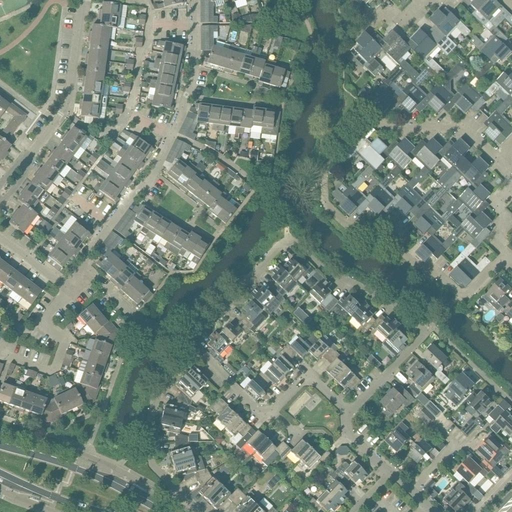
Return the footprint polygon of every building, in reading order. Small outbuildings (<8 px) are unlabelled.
[(162,0),(163,4),(158,5),(159,9),(185,3),(183,0),(162,0)] [(233,0),(234,2),(236,9),(247,6),(244,0),(233,0)] [(475,0),(471,5),(475,9),(476,10),(477,11),(478,12),(474,17),(484,27),(489,32),(494,27),(492,25),(490,23),(499,14),(501,15),(505,19),(511,26),(511,16),(495,0),(475,0)] [(99,10),(98,15),(118,17),(125,18),(127,6),(120,5),(105,3),(102,3),(102,10),(99,10)] [(470,32),(465,26),(446,8),(441,13),(439,11),(429,21),(446,36),(455,27),(466,37),(470,32)] [(238,14),(231,15),(233,22),(240,21),(239,19),(238,14)] [(98,15),(98,20),(100,20),(99,26),(110,28),(115,29),(123,30),(125,18),(118,17),(98,15)] [(89,32),(88,37),(108,39),(114,40),(115,29),(110,28),(99,26),(92,25),(91,32),(89,32)] [(475,36),(470,41),(480,50),(489,59),(495,64),(499,60),(503,64),(511,54),(511,53),(511,52),(506,47),(504,45),(499,40),(503,36),(496,28),(494,27),(489,32),(493,35),(494,37),(485,46),(484,45),(480,40),(475,36)] [(419,47),(414,52),(428,65),(433,70),(442,79),(443,79),(448,74),(447,74),(432,59),(429,62),(425,58),(437,45),(420,30),(411,40),(419,47)] [(419,47),(411,40),(410,39),(406,43),(393,31),(383,41),(391,48),(386,53),(400,66),(405,71),(414,80),(415,80),(419,75),(405,61),(411,55),(406,50),(409,47),(414,52),(419,47)] [(379,45),(369,36),(366,33),(357,43),(357,44),(349,52),(356,59),(360,55),(368,63),(364,66),(375,76),(378,73),(380,75),(385,71),(382,68),(383,68),(373,58),(381,48),(386,53),(391,48),(383,41),(379,45)] [(90,42),(89,48),(107,50),(108,39),(88,37),(88,42),(90,42)] [(447,38),(443,42),(452,51),(455,48),(457,46),(448,38),(448,37),(447,38)] [(162,54),(180,57),(181,51),(184,51),(185,47),(159,41),(158,46),(164,47),(162,54)] [(217,67),(223,50),(224,44),(217,41),(215,47),(213,47),(212,47),(211,51),(202,51),(201,57),(206,58),(204,63),(217,67)] [(438,47),(438,48),(447,56),(452,51),(443,42),(438,47)] [(223,71),(227,73),(235,47),(231,46),(229,52),(223,50),(217,67),(224,69),(223,71)] [(232,71),(238,73),(243,56),(237,54),(239,48),(235,47),(227,73),(231,74),(232,71)] [(250,58),(243,56),(238,73),(245,75),(244,78),(248,79),(255,53),(257,48),(253,47),(250,58)] [(86,54),(85,59),(105,62),(107,50),(89,48),(88,55),(86,54)] [(257,48),(255,53),(248,79),(252,80),(253,77),(259,79),(264,62),(258,60),(261,49),(257,48)] [(155,59),(154,63),(180,68),(181,64),(178,63),(180,57),(162,54),(161,60),(155,59)] [(87,65),(86,71),(104,73),(105,62),(85,59),(85,64),(87,65)] [(259,79),(257,85),(262,86),(262,83),(269,85),(274,68),(275,62),(265,59),(264,62),(259,79)] [(479,81),(495,64),(489,59),(458,92),(463,97),(455,105),(465,114),(472,107),(481,98),(468,85),(475,78),(479,81)] [(461,60),(447,74),(448,74),(443,79),(442,79),(430,92),(435,97),(428,104),(438,114),(444,107),(453,97),(441,85),(447,78),(450,81),(466,65),(461,60)] [(154,67),(153,69),(159,70),(158,75),(175,78),(177,72),(180,72),(180,68),(154,63),(154,67)] [(410,114),(417,107),(426,97),(425,97),(416,88),(433,70),(428,65),(419,75),(415,80),(414,80),(402,92),(407,97),(400,104),(410,114)] [(400,66),(375,92),(380,97),(373,103),(383,112),(395,100),(400,104),(407,97),(402,92),(398,97),(389,88),(405,71),(400,66)] [(279,91),(280,87),(285,88),(289,73),(274,68),(269,85),(275,87),(274,90),(279,91)] [(83,77),(82,82),(102,84),(104,73),(86,71),(85,77),(83,77)] [(486,93),(490,97),(500,87),(510,96),(511,94),(511,74),(509,78),(504,73),(486,93)] [(174,85),(175,78),(158,75),(157,81),(151,80),(150,84),(176,89),(177,85),(174,85)] [(84,87),(83,94),(101,96),(102,84),(82,82),(82,87),(84,87)] [(154,96),(171,99),(172,93),(175,94),(176,89),(150,84),(149,88),(155,89),(154,96)] [(417,107),(421,111),(428,104),(435,97),(430,92),(425,97),(426,97),(417,107)] [(444,107),(449,112),(455,105),(463,97),(458,92),(453,97),(444,107)] [(472,107),(476,112),(490,97),(486,93),(481,98),(472,107)] [(80,99),(79,105),(105,108),(107,97),(101,96),(83,94),(82,100),(80,99)] [(170,106),(171,99),(154,96),(152,102),(147,101),(146,105),(172,111),(173,106),(170,106)] [(503,102),(509,107),(511,103),(511,101),(508,97),(503,102)] [(0,98),(0,117),(5,111),(11,104),(6,100),(5,102),(0,98)] [(509,107),(503,102),(496,110),(501,114),(501,115),(502,115),(509,107)] [(0,133),(0,138),(6,142),(26,115),(11,104),(5,111),(14,117),(1,134),(0,133)] [(197,122),(207,124),(210,106),(196,104),(195,108),(190,108),(189,112),(197,116),(196,122),(197,122)] [(216,107),(210,106),(207,124),(212,124),(211,130),(217,131),(221,105),(216,104),(216,107)] [(104,120),(105,108),(79,105),(79,110),(81,110),(80,117),(104,120)] [(224,126),(229,126),(231,109),(225,108),(225,105),(221,105),(217,131),(223,132),(224,126)] [(258,106),(253,106),(252,112),(250,129),(250,132),(260,134),(261,128),(264,110),(257,109),(258,106)] [(238,139),(239,134),(242,107),(238,107),(237,110),(231,109),(229,126),(235,127),(234,139),(238,139)] [(246,108),(242,107),(239,134),(243,134),(243,128),(250,129),(252,112),(246,111),(246,108)] [(261,128),(260,134),(276,136),(277,130),(278,124),(279,113),(275,112),(275,109),(270,108),(270,111),(264,110),(261,128)] [(186,117),(196,122),(197,116),(189,112),(186,117)] [(488,128),(485,131),(495,141),(500,146),(511,132),(511,122),(511,123),(502,115),(501,115),(501,114),(500,116),(491,125),(489,127),(488,128)] [(196,122),(186,117),(183,123),(194,128),(197,122),(196,122)] [(181,128),(191,133),(192,133),(194,128),(183,123),(181,128)] [(67,131),(64,135),(79,147),(87,138),(84,136),(78,131),(73,127),(69,133),(67,131)] [(181,128),(178,134),(189,139),(191,133),(181,128)] [(134,141),(130,147),(144,157),(148,151),(151,153),(153,149),(132,134),(129,138),(134,141)] [(72,156),(79,147),(64,135),(61,139),(63,141),(59,146),(72,156)] [(7,151),(11,146),(6,142),(0,138),(0,152),(5,157),(8,153),(7,151)] [(175,139),(173,145),(184,150),(186,144),(175,139)] [(345,155),(344,156),(348,160),(349,159),(350,159),(355,153),(357,151),(371,165),(361,175),(366,180),(385,161),(380,156),(384,151),(387,148),(377,139),(371,146),(366,141),(357,150),(353,146),(345,155)] [(407,156),(410,153),(414,148),(405,139),(393,151),(389,156),(398,165),(388,175),(394,180),(412,161),(407,156)] [(426,165),(416,175),(421,180),(440,161),(435,156),(441,150),(442,149),(432,139),(416,156),(426,165)] [(437,182),(442,187),(467,161),(463,156),(470,149),(460,139),(445,154),(441,150),(435,156),(440,161),(444,156),(453,165),(437,182)] [(208,142),(207,146),(215,151),(216,143),(208,142)] [(170,150),(181,156),(184,150),(173,145),(170,150)] [(66,165),(72,156),(59,146),(55,151),(53,149),(50,154),(66,165)] [(121,149),(119,152),(141,167),(143,164),(141,162),(144,157),(130,147),(126,152),(121,149)] [(168,156),(178,161),(181,156),(170,150),(168,156)] [(385,161),(389,156),(384,151),(380,156),(385,161)] [(121,159),(118,164),(132,174),(136,169),(138,171),(141,167),(119,152),(117,155),(121,159)] [(415,158),(410,153),(407,156),(412,161),(415,158)] [(49,159),(45,164),(59,174),(66,165),(50,154),(47,158),(49,159)] [(174,166),(178,161),(168,156),(165,161),(174,166)] [(467,161),(442,187),(447,192),(449,195),(449,194),(452,192),(450,189),(462,176),(463,175),(472,183),(468,188),(473,193),(476,190),(480,185),(481,185),(476,180),(480,177),(482,174),(484,172),(489,167),(480,159),(479,158),(472,165),(467,161)] [(100,160),(98,163),(102,166),(106,169),(107,170),(109,166),(100,160)] [(165,173),(176,181),(186,168),(178,161),(174,166),(165,161),(163,166),(167,170),(165,173)] [(216,165),(215,166),(224,173),(224,172),(227,168),(218,162),(216,165)] [(107,170),(106,169),(102,166),(98,163),(95,166),(109,176),(105,182),(119,192),(123,187),(126,188),(128,185),(107,170)] [(192,172),(186,168),(176,181),(181,186),(179,188),(182,191),(199,170),(202,166),(199,163),(192,172)] [(52,183),(59,174),(45,164),(41,169),(39,168),(36,172),(52,183)] [(109,166),(107,170),(128,185),(131,181),(128,180),(132,174),(118,164),(114,170),(109,166)] [(202,166),(199,170),(182,191),(186,193),(188,191),(193,195),(204,181),(198,177),(205,168),(202,166)] [(35,177),(31,182),(45,193),(52,183),(36,172),(33,176),(35,177)] [(342,185),(333,195),(342,204),(341,206),(351,215),(355,211),(357,209),(358,208),(362,212),(368,207),(375,199),(370,194),(365,199),(356,190),(366,180),(361,175),(347,189),(342,185)] [(388,175),(370,194),(375,199),(368,207),(377,216),(384,209),(389,214),(395,207),(402,199),(397,195),(393,199),(384,191),(394,180),(388,175)] [(416,175),(397,195),(402,199),(395,207),(405,216),(420,201),(424,205),(435,194),(430,189),(420,200),(411,191),(421,180),(416,175)] [(204,181),(193,195),(198,199),(196,201),(199,204),(216,183),(207,177),(204,181)] [(38,202),(45,193),(31,182),(27,187),(25,186),(22,190),(38,202)] [(116,197),(119,192),(105,182),(96,195),(101,199),(104,195),(115,203),(118,199),(116,197)] [(219,186),(216,183),(199,204),(203,207),(205,204),(209,208),(210,208),(221,195),(220,194),(215,190),(219,186)] [(246,184),(242,188),(247,193),(251,189),(246,184)] [(473,193),(468,188),(449,208),(455,213),(465,202),(474,211),(469,216),(474,221),(482,213),(482,212),(478,208),(490,195),(480,185),(473,193)] [(31,211),(38,202),(22,190),(19,194),(21,195),(17,200),(31,211)] [(207,212),(206,213),(209,216),(211,213),(216,217),(227,203),(222,199),(225,195),(225,194),(226,193),(223,191),(222,192),(220,194),(221,195),(210,208),(209,208),(207,212)] [(431,227),(436,232),(448,219),(452,215),(455,213),(449,208),(439,218),(430,209),(440,199),(435,194),(424,205),(429,210),(414,225),(424,235),(427,232),(431,227)] [(60,196),(56,201),(61,205),(65,200),(60,196)] [(17,209),(14,213),(30,224),(36,215),(31,211),(17,200),(17,201),(23,205),(19,210),(17,209)] [(227,203),(216,217),(221,221),(219,224),(223,227),(239,206),(236,203),(232,208),(227,203)] [(134,222),(143,227),(152,212),(140,205),(138,208),(135,206),(131,212),(137,216),(133,221),(134,222)] [(124,214),(133,221),(137,216),(131,212),(128,209),(124,214)] [(143,227),(140,232),(146,235),(145,236),(149,238),(163,216),(159,213),(158,216),(152,212),(143,227)] [(23,234),(30,224),(14,213),(11,217),(13,218),(9,224),(23,234)] [(475,239),(471,243),(476,248),(480,244),(490,234),(485,229),(491,223),(482,213),(474,221),(469,216),(457,228),(451,235),(456,240),(466,230),(475,239)] [(134,222),(133,221),(124,214),(121,219),(130,226),(134,222)] [(149,238),(148,238),(152,241),(155,235),(161,239),(171,224),(165,220),(167,218),(163,216),(149,238)] [(78,219),(68,232),(82,242),(86,237),(88,239),(91,235),(80,227),(83,223),(78,219)] [(121,219),(117,224),(127,231),(130,226),(121,219)] [(47,233),(52,227),(47,224),(47,223),(42,229),(47,233)] [(123,236),(127,231),(117,224),(113,229),(123,236)] [(171,224),(161,239),(167,242),(164,247),(167,249),(181,227),(178,225),(176,227),(171,224)] [(181,227),(167,249),(176,255),(177,254),(179,250),(180,250),(189,235),(183,232),(185,230),(181,227)] [(437,260),(441,255),(456,240),(451,235),(441,246),(432,237),(436,232),(431,227),(427,232),(431,236),(416,252),(426,262),(433,255),(437,260)] [(52,232),(57,236),(77,253),(80,249),(78,247),(82,242),(68,232),(64,237),(54,229),(52,232)] [(190,253),(200,239),(194,235),(196,233),(192,230),(189,235),(180,250),(179,250),(177,254),(182,257),(186,251),(190,253)] [(77,253),(57,236),(52,232),(49,235),(59,243),(54,248),(68,259),(72,254),(75,256),(77,253)] [(121,239),(112,232),(108,237),(117,244),(121,239)] [(108,237),(104,241),(114,249),(117,244),(108,237)] [(200,239),(190,253),(194,256),(191,261),(196,265),(211,242),(207,240),(205,242),(200,239)] [(110,253),(114,249),(104,241),(100,246),(109,253),(110,253)] [(462,252),(462,253),(467,257),(476,248),(471,243),(462,252)] [(150,245),(145,253),(150,256),(152,253),(155,248),(150,245)] [(105,258),(109,253),(100,246),(97,251),(100,254),(105,258)] [(54,248),(45,261),(55,269),(57,268),(60,270),(68,259),(54,248)] [(118,260),(110,253),(109,253),(105,258),(101,263),(99,261),(96,264),(106,274),(118,260)] [(279,265),(296,282),(302,276),(304,278),(308,274),(309,275),(314,270),(299,256),(295,261),(292,258),(282,268),(279,265)] [(462,282),(467,286),(490,262),(486,258),(475,268),(466,259),(450,274),(460,284),(462,282)] [(161,259),(160,261),(158,263),(164,267),(167,263),(161,259)] [(118,260),(106,274),(111,278),(109,280),(112,283),(130,263),(127,261),(123,265),(118,260)] [(0,269),(0,282),(3,285),(14,271),(9,267),(10,265),(6,262),(0,269)] [(130,263),(112,283),(116,286),(120,290),(122,288),(134,275),(136,273),(138,270),(133,266),(130,263)] [(169,271),(172,271),(175,266),(171,263),(167,269),(169,271)] [(276,283),(272,287),(283,297),(287,292),(289,293),(297,284),(296,282),(279,265),(272,272),(275,275),(272,279),(276,283)] [(3,285),(12,292),(24,276),(20,273),(19,275),(14,271),(3,285)] [(317,272),(313,276),(320,283),(324,279),(317,272)] [(119,291),(118,292),(122,295),(124,293),(129,297),(140,284),(137,281),(141,277),(139,275),(136,273),(134,275),(122,288),(120,290),(119,291)] [(12,292),(21,299),(32,285),(27,281),(28,279),(24,276),(12,292)] [(331,286),(324,279),(310,294),(325,308),(334,298),(330,294),(331,292),(328,289),(331,286)] [(491,299),(488,302),(498,312),(506,303),(501,298),(510,289),(500,279),(486,294),(491,299)] [(140,284),(129,297),(133,302),(131,304),(135,307),(141,300),(145,303),(152,295),(140,284)] [(32,285),(21,299),(30,306),(41,292),(43,290),(38,286),(37,288),(32,285)] [(283,297),(272,287),(268,291),(264,287),(260,291),(257,288),(251,294),(265,308),(270,313),(284,299),(283,297)] [(248,313),(240,320),(251,330),(252,331),(253,332),(265,320),(265,318),(261,313),(265,308),(251,294),(251,295),(255,299),(244,310),(248,313)] [(334,298),(325,308),(329,312),(336,306),(339,308),(336,312),(343,318),(347,313),(352,317),(366,303),(365,302),(362,306),(350,296),(347,299),(344,296),(339,302),(334,298)] [(511,301),(503,311),(511,319),(508,322),(511,326),(511,301)] [(91,305),(85,310),(78,316),(86,325),(99,314),(95,309),(96,307),(93,303),(91,305)] [(366,303),(352,317),(366,331),(382,315),(381,315),(376,321),(372,317),(373,316),(369,312),(372,309),(366,303)] [(299,308),(293,314),(306,326),(312,320),(299,308)] [(96,332),(99,336),(105,335),(99,328),(108,321),(105,317),(103,319),(99,314),(86,325),(94,334),(96,332)] [(382,315),(366,331),(367,332),(372,326),(386,339),(400,325),(393,318),(391,321),(387,318),(386,319),(382,315)] [(215,331),(215,332),(230,346),(243,332),(246,335),(251,330),(240,320),(233,328),(230,324),(219,335),(215,331)] [(70,323),(65,327),(68,331),(73,326),(76,324),(73,321),(70,323)] [(99,328),(105,335),(102,344),(113,347),(118,333),(108,321),(99,328)] [(386,339),(382,344),(397,358),(401,353),(407,346),(404,343),(408,340),(397,329),(401,325),(400,325),(386,339)] [(220,355),(230,346),(215,332),(209,338),(212,341),(208,345),(213,349),(208,354),(219,364),(223,359),(220,355)] [(313,333),(305,342),(311,349),(320,340),(313,333)] [(111,352),(113,347),(102,344),(105,335),(99,336),(97,341),(95,340),(91,351),(107,357),(109,351),(111,352)] [(311,349),(309,352),(318,361),(322,356),(327,361),(336,351),(338,349),(334,344),(324,335),(320,340),(311,349)] [(288,344),(283,349),(293,358),(297,353),(302,359),(309,352),(311,349),(305,342),(300,338),(291,347),(288,344)] [(442,366),(441,365),(446,359),(433,346),(423,356),(438,370),(434,375),(445,385),(450,380),(441,372),(442,370),(442,366)] [(289,362),(293,358),(283,349),(279,353),(282,356),(273,365),(285,377),(294,367),(289,362)] [(107,357),(91,351),(87,362),(106,369),(107,364),(105,363),(107,357)] [(326,371),(335,380),(346,368),(337,359),(340,356),(336,351),(327,361),(331,365),(326,371)] [(381,365),(371,355),(367,360),(377,369),(381,365)] [(87,362),(83,372),(100,379),(102,373),(104,374),(106,369),(87,362)] [(421,393),(422,391),(435,378),(418,362),(410,370),(413,374),(409,378),(413,383),(411,384),(421,393)] [(261,372),(257,376),(266,385),(271,381),(276,386),(285,377),(273,365),(264,375),(261,372)] [(245,366),(241,370),(247,375),(250,371),(245,366)] [(193,367),(184,376),(199,390),(208,381),(193,367)] [(232,368),(228,372),(232,377),(237,372),(232,368)] [(360,381),(346,368),(335,380),(344,389),(347,386),(351,390),(360,381)] [(80,389),(85,394),(88,387),(98,390),(100,385),(98,385),(100,379),(83,372),(79,384),(82,385),(80,389)] [(450,388),(443,395),(449,400),(455,393),(461,399),(474,385),(463,374),(449,388),(450,388)] [(55,376),(49,379),(49,389),(50,390),(59,386),(57,381),(55,376)] [(180,391),(176,399),(189,406),(191,401),(190,399),(199,390),(184,376),(175,386),(180,391)] [(248,378),(240,385),(245,389),(244,390),(256,402),(265,392),(262,390),(266,385),(257,376),(252,382),(248,378)] [(62,379),(57,381),(59,386),(60,388),(65,386),(62,379)] [(15,385),(10,400),(9,405),(14,407),(14,409),(18,411),(25,392),(27,387),(22,385),(21,383),(16,382),(15,385)] [(9,405),(10,400),(15,385),(10,384),(9,386),(3,384),(0,392),(0,404),(2,405),(3,403),(9,405)] [(416,398),(418,396),(421,393),(411,384),(407,389),(416,398)] [(94,402),(98,390),(88,387),(85,394),(78,397),(83,407),(94,402)] [(396,392),(394,390),(381,403),(393,414),(403,403),(407,407),(414,400),(401,388),(396,392)] [(63,391),(67,400),(72,410),(77,407),(78,409),(83,407),(78,397),(85,394),(80,389),(76,391),(75,389),(69,392),(68,389),(63,391)] [(30,394),(25,392),(18,411),(23,413),(24,410),(30,412),(37,393),(31,391),(30,394)] [(59,396),(50,401),(51,410),(58,407),(62,417),(67,415),(66,413),(72,410),(67,400),(63,391),(58,394),(59,396)] [(42,395),(37,393),(30,412),(36,415),(35,417),(40,418),(44,407),(51,410),(50,401),(41,398),(42,395)] [(466,401),(470,405),(465,410),(472,416),(476,412),(477,412),(480,415),(492,403),(482,393),(480,395),(477,397),(474,393),(466,401)] [(209,408),(214,412),(215,411),(224,402),(219,398),(209,408)] [(165,405),(162,417),(181,422),(184,410),(186,410),(187,410),(193,414),(196,409),(189,406),(176,399),(172,407),(165,405)] [(511,407),(504,401),(503,400),(488,416),(495,423),(490,428),(496,435),(502,429),(511,438),(511,417),(506,412),(511,407)] [(429,402),(424,407),(435,417),(437,419),(442,413),(430,401),(429,402)] [(215,420),(225,428),(236,416),(227,408),(228,406),(224,402),(215,411),(219,415),(215,420)] [(44,407),(40,418),(51,423),(62,417),(58,407),(51,410),(44,407)] [(418,415),(428,424),(434,418),(425,408),(418,415)] [(236,416),(225,428),(233,436),(229,440),(235,445),(238,442),(251,428),(247,424),(245,425),(236,416)] [(174,434),(174,443),(188,442),(188,437),(178,434),(181,422),(162,417),(158,430),(174,434)] [(464,427),(460,431),(467,437),(478,425),(474,421),(466,429),(464,427)] [(402,424),(393,434),(385,442),(397,453),(410,439),(404,433),(408,429),(402,424)] [(252,454),(266,440),(269,437),(264,433),(262,436),(257,431),(256,432),(251,428),(238,442),(242,438),(247,442),(245,443),(251,449),(249,451),(252,454)] [(486,458),(482,462),(491,471),(497,464),(492,459),(499,452),(504,457),(511,449),(503,441),(499,445),(490,437),(477,450),(486,458)] [(266,440),(252,454),(252,455),(255,452),(262,459),(260,461),(266,467),(268,465),(278,455),(287,446),(282,442),(276,449),(266,440)] [(299,461),(310,449),(301,440),(291,450),(287,446),(278,455),(282,460),(290,452),(299,461)] [(430,458),(432,461),(446,446),(441,442),(435,449),(432,449),(423,440),(417,446),(414,443),(411,446),(414,449),(409,455),(418,464),(423,458),(427,462),(430,458)] [(189,447),(188,442),(174,443),(174,451),(170,453),(173,465),(192,460),(189,447)] [(310,449),(299,461),(308,470),(309,470),(313,474),(322,464),(324,462),(331,455),(327,451),(320,458),(310,449)] [(204,469),(200,457),(192,460),(173,465),(177,478),(183,476),(185,482),(194,476),(197,481),(209,473),(206,469),(204,469)] [(469,458),(457,472),(464,478),(460,483),(469,492),(472,495),(473,495),(477,491),(474,488),(484,478),(491,471),(482,462),(478,467),(469,458)] [(334,472),(336,474),(346,483),(350,479),(354,483),(358,480),(361,483),(367,476),(363,472),(359,468),(353,462),(349,466),(344,462),(334,472)] [(198,492),(207,501),(221,487),(212,478),(209,473),(197,481),(201,489),(198,492)] [(341,488),(346,483),(336,474),(331,478),(334,481),(325,491),(339,505),(346,499),(343,495),(346,492),(341,488)] [(431,480),(422,488),(433,499),(437,495),(431,488),(435,484),(431,480)] [(444,501),(448,504),(455,511),(457,511),(470,499),(469,498),(472,495),(469,492),(460,483),(459,481),(451,489),(453,491),(444,501)] [(227,499),(232,503),(242,493),(237,488),(230,495),(221,487),(207,501),(217,510),(227,499)] [(232,511),(249,511),(260,501),(250,493),(246,497),(244,495),(249,491),(246,488),(242,493),(232,503),(236,508),(232,511)] [(307,503),(309,505),(316,511),(318,511),(321,508),(325,511),(326,511),(329,509),(332,511),(339,505),(325,491),(315,501),(312,498),(307,503)] [(259,502),(249,511),(276,511),(277,511),(272,507),(268,511),(259,502)]
